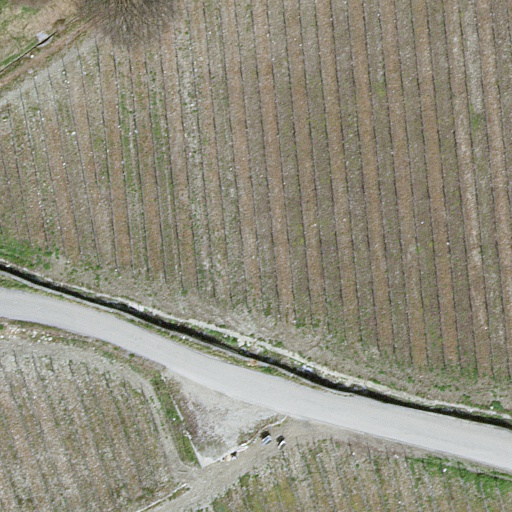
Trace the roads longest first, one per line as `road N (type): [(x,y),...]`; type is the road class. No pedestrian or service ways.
road 1 (track): [(0,303),(98,324),(269,388),(511,453)]
road 2 (track): [(147,0),(0,105)]
